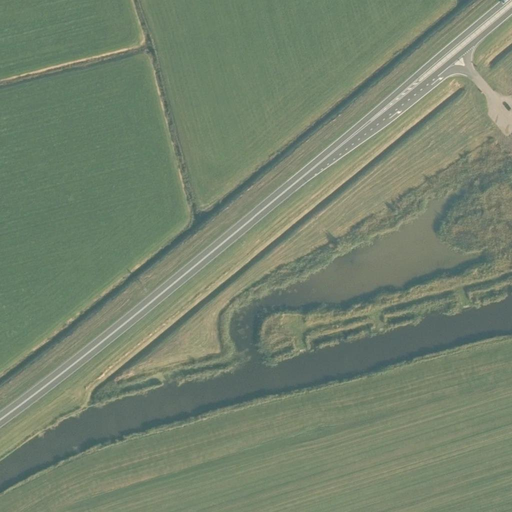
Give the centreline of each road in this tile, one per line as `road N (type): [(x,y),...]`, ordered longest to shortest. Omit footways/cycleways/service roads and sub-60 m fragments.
road 1 (trunk): [(0,419),(370,121)]
road 2 (trunk): [(507,0),(370,121)]
